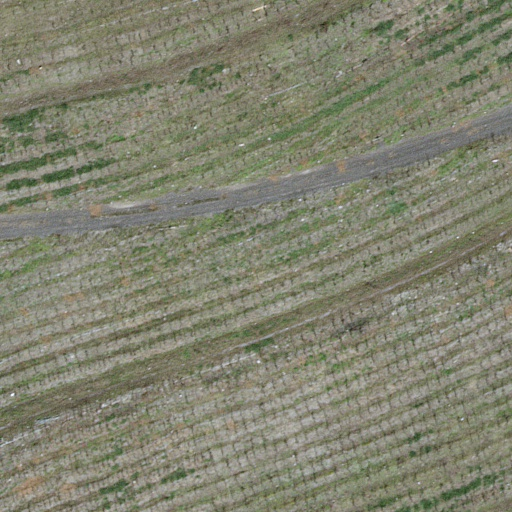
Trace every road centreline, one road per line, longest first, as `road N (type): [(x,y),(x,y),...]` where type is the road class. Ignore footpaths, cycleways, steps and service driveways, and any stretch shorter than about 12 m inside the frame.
road 1 (track): [(511,228),(0,444)]
road 2 (track): [(511,127),(92,227),(0,233)]
road 3 (track): [(0,111),(273,45),(356,0)]
